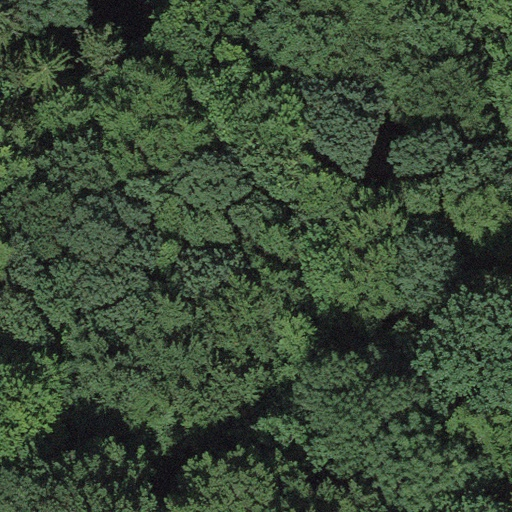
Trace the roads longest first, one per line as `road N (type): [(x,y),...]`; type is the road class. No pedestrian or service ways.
road 1 (track): [(0,140),(180,140),(511,186)]
road 2 (track): [(0,439),(97,468),(176,511)]
